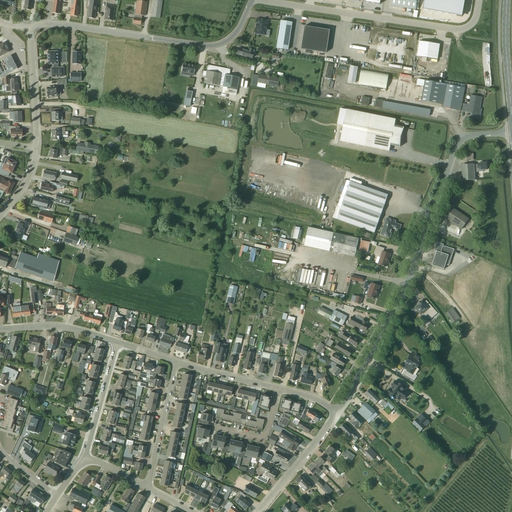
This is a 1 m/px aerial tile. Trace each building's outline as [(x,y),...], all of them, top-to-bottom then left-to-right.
[(21,0),(25,1),(24,9),(31,10),(32,1),(28,1),(28,0),(21,0)] [(60,0),(46,0),(53,1),(52,13),(58,14),(60,0)] [(79,1),(74,0),(72,0),(70,15),(77,16),(79,1)] [(87,0),(87,6),(89,7),(88,17),(95,18),(97,0),(93,0),(87,0)] [(163,0),(159,0),(153,0),(151,17),(160,18),(163,0)] [(391,0),(391,6),(416,10),(417,0),(391,0)] [(424,0),(423,9),(462,16),(465,0),(424,0)] [(147,2),(137,1),(135,15),(134,15),(134,18),(133,18),(132,24),(141,25),(142,16),(145,16),(147,2)] [(115,6),(106,5),(104,20),(113,21),(115,6)] [(260,35),(260,34),(265,35),(267,21),(258,19),(257,25),(256,25),(256,28),(255,34),(256,34),(260,35)] [(276,48),(288,50),(292,23),(280,21),(276,48)] [(361,25),(360,33),(369,33),(369,25),(361,25)] [(326,53),(329,30),(304,26),(300,49),(326,53)] [(364,59),(403,64),(404,55),(408,55),(408,52),(402,51),(399,50),(398,48),(393,49),(392,47),(385,46),(385,42),(379,41),(378,43),(381,44),(382,50),(377,51),(377,53),(363,51),(362,61),(361,58),(356,57),(354,65),(358,65),(361,65),(361,64),(363,63),(364,59)] [(419,41),(417,56),(438,59),(440,44),(419,41)] [(1,45),(0,43),(0,56),(9,52),(4,43),(1,45)] [(452,78),(478,81),(478,48),(456,45),(452,78)] [(237,54),(247,57),(252,59),(254,53),(254,51),(249,49),(249,51),(239,48),(237,54)] [(51,68),(52,77),(62,77),(63,77),(62,68),(63,68),(58,68),(57,64),(58,64),(57,52),(58,52),(58,51),(57,51),(48,52),(48,64),(49,64),(54,64),(54,68),(52,68),(51,68)] [(73,52),(72,64),(81,65),(81,52),(73,52)] [(0,77),(17,69),(11,56),(0,61),(0,77)] [(195,66),(183,64),(182,72),(190,73),(189,75),(193,76),(193,74),(194,74),(195,66)] [(230,70),(208,65),(207,71),(207,72),(205,83),(223,87),(222,93),(236,96),(237,90),(239,78),(229,76),(230,70)] [(358,67),(350,66),(347,81),(355,83),(358,67)] [(389,74),(361,69),(359,84),(386,89),(389,74)] [(81,73),(71,73),(70,81),(81,81),(81,73)] [(258,83),(277,87),(278,79),(260,75),(258,83)] [(17,79),(10,79),(10,86),(6,86),(6,92),(11,91),(11,94),(17,93),(16,91),(19,91),(19,86),(18,86),(17,79)] [(418,79),(417,85),(424,86),(421,100),(444,105),(443,108),(460,111),(465,85),(442,81),(442,84),(418,79)] [(57,87),(47,88),(48,92),(47,92),(48,96),(54,95),(54,97),(58,96),(58,95),(61,95),(60,90),(59,90),(59,87),(57,87)] [(185,96),(183,105),(190,107),(193,92),(186,91),(185,96)] [(19,100),(19,96),(12,96),(12,99),(8,100),(8,104),(10,103),(11,106),(21,105),(20,100),(19,100)] [(362,104),(371,105),(372,97),(363,96),(362,104)] [(481,97),(471,96),(470,102),(470,105),(467,105),(464,104),(462,111),(472,113),(471,116),(480,118),(481,109),(479,109),(481,97)] [(382,108),(430,117),(431,110),(384,101),(382,108)] [(60,108),(50,108),(50,112),(52,112),(52,121),(59,121),(59,112),(60,112),(60,108)] [(341,108),(338,124),(343,125),(340,141),(389,151),(391,143),(399,145),(399,146),(399,136),(402,127),(402,128),(394,127),(396,119),(341,108)] [(21,118),(21,112),(13,112),(14,123),(22,123),(22,118),(21,118)] [(80,119),(71,117),(70,125),(80,126),(80,125),(84,126),(84,120),(80,120),(80,119)] [(9,126),(9,130),(11,130),(11,131),(11,137),(22,137),(22,131),(22,130),(19,129),(19,126),(10,126),(9,126)] [(68,129),(62,128),(62,132),(52,131),(52,140),(59,141),(60,137),(68,137),(68,129)] [(99,147),(77,144),(76,150),(98,154),(99,147)] [(51,149),(50,157),(56,158),(57,154),(62,155),(67,156),(67,153),(83,155),(84,152),(79,151),(57,148),(57,150),(51,149)] [(1,163),(2,163),(14,168),(15,166),(17,163),(4,157),(1,163)] [(13,170),(14,168),(2,163),(0,167),(0,173),(4,175),(5,171),(12,174),(14,171),(13,170)] [(478,164),(475,164),(475,169),(478,169),(479,172),(483,172),(483,170),(487,170),(486,163),(478,164)] [(475,164),(462,165),(463,181),(476,180),(475,172),(479,172),(478,169),(475,169),(475,164)] [(56,173),(44,170),(43,177),(55,180),(56,173)] [(78,176),(62,172),(61,179),(77,182),(78,176)] [(0,189),(4,192),(9,194),(14,184),(0,177),(0,189)] [(337,219),(375,233),(388,195),(351,181),(350,181),(347,180),(338,204),(337,204),(332,217),(337,219)] [(49,185),(41,183),(40,187),(41,187),(41,189),(48,191),(51,191),(52,186),(50,185),(49,185)] [(57,195),(55,202),(68,205),(70,199),(62,197),(57,196),(57,195)] [(35,197),(33,205),(46,208),(46,209),(49,210),(51,201),(35,197)] [(469,219),(452,207),(446,216),(450,218),(448,220),(461,230),(469,219)] [(53,215),(40,212),(38,219),(52,223),(53,215)] [(80,214),(78,219),(90,222),(93,223),(94,218),(91,217),(89,217),(89,216),(80,214)] [(390,219),(387,218),(381,235),(390,238),(393,228),(399,230),(401,225),(390,221),(390,219)] [(29,222),(23,220),(22,224),(19,222),(14,236),(22,239),(27,226),(28,226),(29,222)] [(78,230),(68,226),(66,232),(76,236),(78,230)] [(296,227),(294,227),(291,238),(300,240),(302,230),(300,229),(300,228),(296,227)] [(357,250),(361,250),(363,241),(362,241),(362,239),(309,227),(306,239),(303,238),(302,244),(305,245),(304,246),(355,257),(357,250)] [(63,241),(75,245),(78,237),(66,233),(63,241)] [(281,242),(293,244),(294,241),(286,239),(286,236),(282,235),(281,242)] [(363,241),(361,250),(368,252),(370,242),(363,241)] [(437,242),(437,244),(435,251),(437,251),(432,265),(444,269),(446,265),(449,266),(454,249),(443,246),(444,244),(437,242)] [(251,253),(250,261),(255,262),(256,254),(260,255),(261,249),(243,245),(242,251),(251,253)] [(385,248),(378,246),(375,255),(381,257),(379,264),(387,267),(391,254),(384,251),(385,248)] [(190,264),(192,249),(184,248),(182,263),(190,264)] [(0,265),(5,267),(9,256),(0,252),(0,265)] [(37,258),(20,252),(15,268),(31,274),(32,274),(48,280),(54,281),(59,261),(51,258),(51,259),(38,254),(37,258)] [(12,255),(8,267),(13,269),(18,257),(12,255)] [(310,284),(314,271),(305,268),(301,282),(310,284)] [(320,271),(318,286),(327,287),(329,272),(320,271)] [(371,284),(366,282),(364,288),(370,290),(368,296),(375,299),(380,286),(372,283),(371,284)] [(230,285),(227,298),(234,300),(238,287),(230,285)] [(363,298),(357,295),(354,302),(361,305),(363,298)] [(420,312),(423,314),(426,311),(429,314),(434,308),(428,302),(426,305),(422,302),(421,301),(419,303),(420,304),(418,305),(417,305),(417,306),(416,307),(416,308),(417,309),(416,309),(419,312),(420,312)] [(21,310),(20,307),(20,303),(15,304),(15,307),(12,308),(13,317),(22,316),(21,310)] [(46,314),(55,315),(55,309),(49,309),(49,307),(51,307),(51,303),(44,303),(44,314),(46,314)] [(113,306),(108,305),(104,317),(110,318),(113,306)] [(29,306),(20,307),(21,310),(22,316),(30,315),(30,312),(35,312),(34,309),(29,309),(29,306)] [(56,306),(55,315),(63,316),(64,307),(56,306)] [(131,311),(127,310),(126,313),(127,313),(125,318),(129,319),(129,317),(132,318),(133,315),(131,314),(131,312),(133,313),(134,311),(132,311),(131,311)] [(334,310),(329,320),(342,326),(347,316),(334,310)] [(457,320),(451,310),(446,313),(452,323),(457,320)] [(112,311),(110,318),(116,320),(115,322),(114,325),(113,329),(116,330),(116,331),(119,332),(119,331),(123,320),(117,318),(118,315),(117,312),(112,311)] [(84,317),(83,319),(92,322),(93,316),(93,315),(90,313),(89,315),(85,313),(85,314),(80,312),(79,315),(84,317)] [(93,316),(92,322),(100,324),(102,315),(94,313),(93,315),(93,316)] [(352,317),(348,324),(358,329),(357,331),(363,333),(364,331),(365,331),(368,325),(366,324),(368,321),(363,319),(362,322),(352,317)] [(125,333),(128,333),(127,335),(130,336),(131,334),(131,335),(133,329),(134,330),(136,322),(131,321),(130,323),(129,322),(127,327),(125,333)] [(294,325),(286,323),(282,339),(283,340),(282,342),(283,344),(287,345),(289,344),(289,341),(290,342),(294,325)] [(146,333),(148,324),(146,324),(145,326),(139,325),(135,336),(142,338),(144,332),(146,333)] [(148,324),(146,333),(149,333),(146,340),(153,342),(155,337),(152,336),(153,333),(152,333),(154,328),(151,328),(152,326),(148,324)] [(191,336),(193,329),(195,329),(196,326),(191,325),(191,328),(187,327),(186,335),(191,336)] [(344,333),(341,331),(338,336),(340,338),(341,338),(346,341),(346,340),(355,346),(359,340),(352,336),(351,337),(349,336),(349,335),(344,332),(344,333)] [(184,337),(185,335),(181,333),(179,340),(180,340),(179,343),(177,342),(174,349),(180,351),(185,337),(184,337)] [(168,340),(170,336),(163,334),(160,344),(166,347),(166,348),(169,349),(170,348),(172,342),(168,340)] [(185,335),(184,337),(185,337),(180,351),(186,353),(190,343),(188,342),(189,337),(185,335)] [(435,342),(431,335),(426,338),(430,345),(431,345),(433,348),(437,345),(435,342)] [(20,338),(13,336),(9,349),(17,351),(18,348),(17,347),(20,338)] [(58,338),(51,336),(50,340),(49,340),(47,351),(44,351),(43,358),(42,362),(48,363),(48,359),(49,360),(51,352),(50,352),(52,345),(56,346),(58,338)] [(36,338),(30,337),(28,345),(37,347),(36,352),(41,353),(43,346),(40,345),(41,340),(36,339),(36,338)] [(242,339),(236,337),(233,353),(232,357),(230,356),(228,365),(234,366),(236,358),(235,357),(236,354),(238,355),(240,349),(242,339)] [(328,339),(325,343),(326,344),(330,346),(334,341),(330,338),(329,340),(328,339)] [(72,342),(64,339),(62,346),(60,346),(55,360),(61,362),(65,351),(69,352),(72,342)] [(217,353),(216,361),(219,361),(220,362),(222,363),(223,362),(224,362),(227,349),(222,348),(223,344),(216,342),(214,352),(217,353)] [(325,345),(320,343),(315,351),(320,354),(325,345)] [(346,348),(338,343),(335,347),(349,356),(352,351),(347,348),(346,348)] [(86,346),(78,344),(75,354),(74,353),(72,361),(77,363),(80,355),(79,355),(79,353),(84,355),(86,346)] [(199,351),(198,357),(199,358),(201,358),(208,360),(210,350),(207,349),(208,346),(202,344),(201,348),(204,349),(203,352),(199,351)] [(97,348),(95,354),(103,356),(105,350),(97,348)] [(10,361),(11,356),(7,355),(8,351),(5,350),(3,359),(10,361)] [(255,353),(247,352),(243,368),(250,370),(252,360),(253,360),(255,353)] [(262,357),(259,372),(260,372),(260,374),(263,374),(263,373),(265,374),(267,366),(268,366),(269,360),(276,361),(277,361),(278,357),(278,355),(270,353),(270,354),(263,352),(261,357),(262,357)] [(423,359),(412,352),(407,361),(407,362),(403,368),(407,371),(413,374),(413,373),(416,375),(419,369),(417,368),(423,359)] [(103,356),(95,354),(93,360),(101,362),(103,356)] [(333,354),(330,359),(343,366),(346,361),(333,354)] [(36,356),(33,368),(39,370),(42,358),(36,356)] [(125,356),(124,362),(136,365),(137,362),(131,360),(132,358),(125,356)] [(83,374),(85,365),(86,363),(86,361),(82,360),(80,365),(79,364),(77,372),(83,374)] [(336,365),(329,360),(326,365),(333,369),(331,373),(337,376),(341,370),(335,366),(336,365)] [(147,370),(146,374),(153,376),(155,367),(152,366),(153,364),(145,363),(144,369),(147,370)] [(91,370),(98,372),(100,366),(92,364),(91,370)] [(283,365),(277,364),(274,376),(280,377),(283,365)] [(290,380),(290,381),(293,381),(293,380),(295,381),(296,375),(296,374),(297,371),(298,366),(293,364),(290,380)] [(309,366),(303,365),(301,372),(300,375),(302,375),(301,382),(311,385),(313,378),(310,377),(311,374),(307,373),(309,366)] [(155,367),(153,376),(155,376),(156,373),(162,375),(164,368),(158,366),(158,367),(155,367)] [(15,371),(5,367),(2,374),(0,377),(0,383),(5,386),(8,377),(12,378),(15,371)] [(97,378),(98,372),(91,370),(89,376),(97,378)] [(331,385),(325,372),(320,374),(322,379),(321,379),(325,388),(331,385)] [(120,374),(118,380),(131,384),(132,381),(126,379),(127,376),(120,374)] [(155,376),(153,376),(146,374),(146,375),(145,380),(154,382),(153,386),(159,388),(161,380),(155,379),(155,378),(154,378),(154,377),(155,377),(155,376)] [(138,383),(137,385),(137,386),(145,387),(146,384),(141,383),(142,380),(139,379),(138,382),(138,383)] [(87,380),(86,386),(94,389),(95,383),(87,380)] [(391,389),(391,388),(390,388),(390,389),(387,393),(387,394),(388,394),(389,395),(390,395),(396,399),(399,401),(398,401),(399,401),(401,397),(401,398),(405,392),(404,392),(406,389),(406,388),(404,387),(404,386),(398,383),(398,382),(397,382),(395,381),(396,381),(395,381),(392,386),(391,389)] [(206,390),(213,391),(215,383),(208,382),(206,390)] [(23,390),(9,385),(6,393),(20,398),(23,390)] [(94,389),(86,386),(84,392),(92,395),(94,389)] [(233,388),(226,386),(224,394),(231,396),(233,388)] [(39,387),(37,394),(44,396),(46,389),(39,387)] [(375,394),(370,389),(365,394),(375,404),(378,402),(383,407),(387,403),(388,401),(384,397),(382,399),(376,393),(375,394)] [(113,398),(125,401),(126,399),(120,398),(121,394),(115,392),(113,398)] [(271,397),(261,395),(258,407),(268,409),(271,397)] [(81,403),(89,405),(91,398),(83,396),(81,403)] [(233,410),(239,412),(240,409),(234,407),(236,397),(233,396),(230,409),(233,410)] [(8,403),(18,406),(19,401),(21,402),(22,399),(16,397),(15,400),(10,398),(8,403)] [(125,401),(113,398),(112,404),(118,406),(120,406),(120,404),(124,406),(125,401)] [(292,401),(282,399),(279,409),(289,411),(289,412),(299,414),(301,414),(301,412),(299,411),(301,404),(291,401),(292,401)] [(18,406),(8,403),(7,407),(8,408),(8,407),(17,411),(18,411),(19,406),(18,406)] [(89,405),(81,403),(79,409),(87,411),(89,405)] [(366,403),(358,412),(367,420),(375,411),(366,403)] [(223,421),(226,422),(228,415),(223,414),(224,410),(217,408),(215,418),(221,420),(221,421),(223,421)] [(74,410),(69,409),(68,413),(73,415),(72,417),(75,418),(74,421),(82,423),(84,416),(73,413),(74,410)] [(305,409),(301,418),(303,419),(303,418),(308,421),(310,418),(316,422),(320,416),(309,409),(308,411),(305,409)] [(108,416),(117,419),(119,413),(116,413),(116,412),(110,411),(108,416)] [(359,417),(354,412),(349,417),(354,421),(352,424),(357,429),(359,427),(365,421),(360,416),(359,417)] [(199,419),(198,423),(204,424),(207,425),(208,422),(212,423),(213,418),(212,418),(212,416),(207,415),(207,414),(203,413),(203,414),(201,413),(200,419),(199,419)] [(233,423),(238,424),(241,414),(234,413),(233,416),(228,415),(226,422),(230,423),(232,424),(233,423)] [(286,427),(292,416),(286,413),(280,424),(286,427)] [(247,427),(250,428),(251,421),(246,420),(247,416),(241,414),(238,424),(244,425),(244,426),(247,427)] [(39,431),(41,428),(38,427),(40,422),(38,421),(39,418),(28,415),(26,421),(30,422),(27,430),(34,432),(34,431),(39,433),(39,431)] [(117,419),(108,416),(107,422),(116,425),(115,428),(116,429),(127,431),(128,427),(127,427),(116,424),(117,419)] [(417,418),(412,423),(420,431),(426,426),(423,424),(427,420),(424,416),(420,420),(417,418)] [(256,428),(262,430),(264,420),(257,418),(256,422),(251,421),(250,428),(253,429),(256,429),(256,428)] [(293,424),(307,433),(311,427),(300,420),(300,421),(297,419),(293,424)] [(13,424),(4,421),(2,426),(7,428),(6,430),(12,432),(15,425),(13,424)] [(56,422),(53,429),(62,432),(64,425),(56,422)] [(344,423),(340,428),(349,437),(351,436),(353,438),(356,436),(358,434),(355,431),(354,432),(350,428),(349,428),(344,423)] [(203,426),(197,425),(197,428),(198,428),(196,434),(198,435),(197,437),(202,439),(203,436),(207,437),(208,435),(209,431),(203,429),(203,426)] [(283,429),(276,425),(273,430),(280,433),(279,436),(284,439),(281,443),(288,447),(287,448),(293,451),(296,447),(300,441),(297,439),(298,437),(293,433),(292,434),(284,428),(283,429)] [(113,437),(118,439),(125,440),(125,438),(119,436),(119,435),(112,433),(111,434),(110,434),(111,431),(115,432),(116,429),(115,428),(108,426),(107,429),(105,429),(103,435),(113,437)] [(75,440),(76,436),(66,432),(62,444),(72,448),(73,443),(74,443),(75,440)] [(211,448),(216,449),(219,437),(218,436),(214,435),(212,442),(209,441),(208,447),(211,448)] [(271,435),(268,442),(274,445),(278,438),(271,435)] [(221,452),(225,453),(226,446),(223,446),(225,437),(221,436),(220,437),(219,437),(216,449),(217,447),(222,448),(221,452)] [(133,441),(132,441),(127,440),(125,448),(145,453),(146,447),(139,445),(139,447),(132,446),(133,441)] [(229,450),(234,452),(236,442),(235,442),(235,441),(231,440),(229,447),(226,446),(225,453),(228,453),(229,450)] [(238,457),(241,458),(243,452),(240,451),(242,442),(238,441),(237,442),(236,442),(234,452),(239,453),(238,457)] [(23,458),(31,463),(36,456),(30,452),(33,447),(25,442),(19,451),(25,455),(23,458)] [(109,443),(108,446),(107,446),(106,448),(100,446),(99,446),(98,449),(99,449),(98,453),(98,454),(99,454),(100,455),(101,455),(102,454),(107,455),(108,452),(113,453),(113,451),(114,448),(115,444),(109,442),(109,443)] [(245,455),(251,457),(253,447),(252,447),(252,446),(248,445),(246,452),(243,452),(241,458),(242,458),(245,458),(245,455)] [(253,447),(251,457),(257,458),(256,461),(258,462),(261,456),(257,455),(259,447),(254,446),(254,447),(253,447)] [(329,446),(324,453),(328,456),(326,460),(331,464),(337,456),(338,457),(340,453),(336,449),(335,451),(329,446)] [(62,450),(57,448),(51,460),(53,461),(65,467),(71,454),(63,449),(62,450)] [(125,448),(123,456),(132,458),(133,454),(137,455),(137,457),(144,458),(145,453),(125,448)] [(285,452),(278,448),(274,456),(285,462),(288,456),(284,454),(285,452)] [(370,448),(367,451),(374,458),(377,455),(370,448)] [(347,450),(344,454),(352,460),(355,456),(347,450)] [(265,452),(261,458),(268,462),(272,456),(265,452)] [(132,459),(132,458),(123,456),(123,457),(124,457),(123,464),(131,465),(132,465),(136,466),(135,470),(141,471),(143,464),(136,462),(136,463),(132,462),(133,459),(132,459)] [(319,457),(313,463),(318,467),(324,462),(319,457)] [(266,475),(273,479),(277,473),(270,469),(271,467),(264,463),(265,461),(260,459),(259,461),(263,464),(259,470),(267,474),(266,475)] [(58,469),(48,463),(43,471),(49,474),(50,472),(55,475),(58,469)] [(320,470),(313,463),(308,469),(313,475),(316,472),(316,473),(319,477),(323,473),(320,470)] [(11,472),(6,467),(1,471),(2,472),(0,473),(0,476),(1,478),(4,474),(7,476),(9,474),(11,472)] [(92,477),(85,472),(82,477),(81,477),(78,482),(80,484),(83,486),(84,486),(86,483),(87,484),(92,477)] [(96,483),(97,484),(101,477),(96,474),(92,481),(93,481),(92,483),(95,485),(96,483)] [(247,475),(244,474),(242,478),(250,482),(252,478),(247,476),(247,475)] [(306,480),(301,475),(295,481),(305,491),(312,485),(307,479),(306,480)] [(99,487),(106,491),(113,480),(106,476),(99,487)] [(24,483),(25,482),(22,481),(22,482),(19,480),(16,484),(16,485),(13,488),(15,490),(14,491),(18,493),(25,484),(24,483)] [(316,483),(321,488),(324,484),(319,480),(316,483)] [(183,492),(188,495),(192,488),(186,485),(183,492)] [(259,491),(247,485),(243,492),(255,498),(259,491)] [(94,487),(91,493),(97,497),(97,496),(100,491),(101,490),(94,487)] [(213,500),(210,506),(216,509),(221,499),(217,498),(219,494),(217,493),(219,489),(214,487),(211,493),(213,494),(210,499),(213,500)] [(126,502),(128,503),(135,492),(128,488),(122,499),(124,501),(126,502)] [(197,491),(192,488),(188,495),(194,498),(197,491)] [(33,489),(27,499),(35,503),(34,504),(38,507),(40,504),(41,505),(46,497),(42,495),(43,494),(39,492),(39,493),(33,489)] [(80,492),(73,489),(69,496),(86,504),(90,494),(81,489),(80,492)] [(203,493),(197,491),(194,498),(199,501),(203,493)] [(138,493),(127,511),(128,511),(138,511),(146,498),(138,493)] [(208,496),(203,493),(199,501),(205,503),(208,496)] [(18,499),(12,494),(8,499),(13,504),(18,499)] [(240,495),(235,501),(245,509),(250,503),(244,498),(241,495),(240,496),(240,495)] [(23,502),(19,499),(15,504),(20,507),(23,502)] [(228,511),(229,511),(233,511),(236,509),(232,506),(233,505),(232,503),(230,502),(229,501),(223,507),(226,509),(228,511)] [(74,505),(70,503),(68,510),(71,511),(81,511),(83,508),(75,504),(74,505)] [(290,507),(287,503),(281,508),(284,511),(294,511),(298,508),(294,503),(290,507)]
